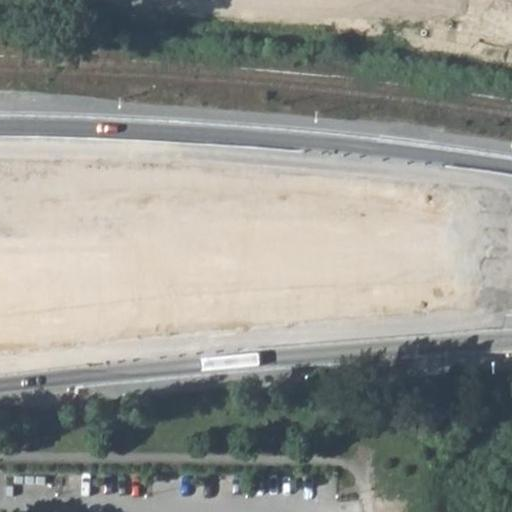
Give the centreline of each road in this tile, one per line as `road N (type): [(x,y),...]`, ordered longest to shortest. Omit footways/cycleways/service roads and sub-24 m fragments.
road 1 (primary): [(0,385),(511,340)]
road 2 (primary): [(511,156),(202,126),(0,125)]
